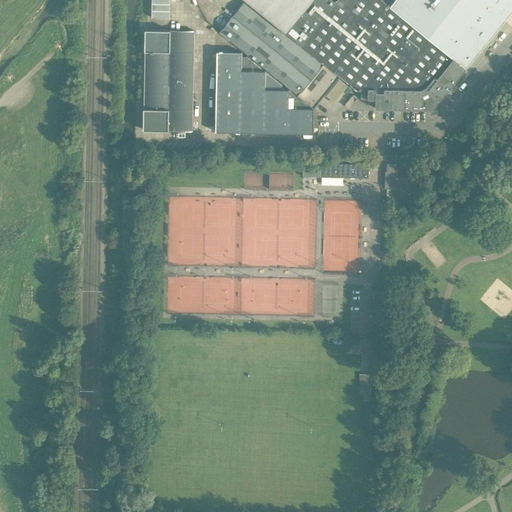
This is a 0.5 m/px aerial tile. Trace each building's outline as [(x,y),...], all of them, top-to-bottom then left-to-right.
[(511,0),(395,0),(390,6),(382,0),(245,0),(232,17),(219,33),(297,95),(313,108),(339,77),(356,91),(361,91),(361,100),(366,100),(367,101),(374,101),(374,110),(427,111),(430,116),(437,113),(435,107),(465,70),(511,10),(511,0)] [(192,133),(194,31),(169,31),(144,32),(143,53),(143,109),(142,131),(167,132),(192,133)] [(265,90),(266,71),(242,70),(242,52),(216,52),(216,91),(215,131),(313,133),(313,108),(289,108),(289,90),(265,90)] [(327,94),(335,100),(340,94),(332,88),(327,94)] [(349,108),(357,98),(353,95),(345,105),(349,108)] [(416,189),(417,165),(420,165),(421,152),(414,152),(414,165),(387,164),(386,188),(395,188),(395,189),(394,189),(394,199),(403,199),(403,198),(414,199),(414,189),(416,189)] [(368,178),(369,164),(303,162),(302,176),(368,178)] [(381,396),(381,378),(376,377),(376,375),(375,375),(375,356),(369,356),(369,396),(381,396)]
